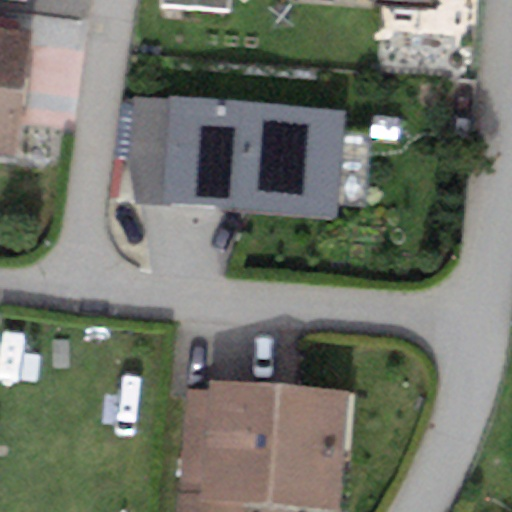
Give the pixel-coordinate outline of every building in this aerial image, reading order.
[(227,0),(163,0),(162,9),(225,17),(227,0)] [(289,0),(289,3),(431,15),(431,0),(289,0)] [(34,39),(0,34),(0,156),(16,159),(34,39)] [(344,116),(132,99),(125,205),(335,225),(344,116)] [(207,397),(183,394),(175,511),(339,511),(349,397),(208,389),(207,397)]
